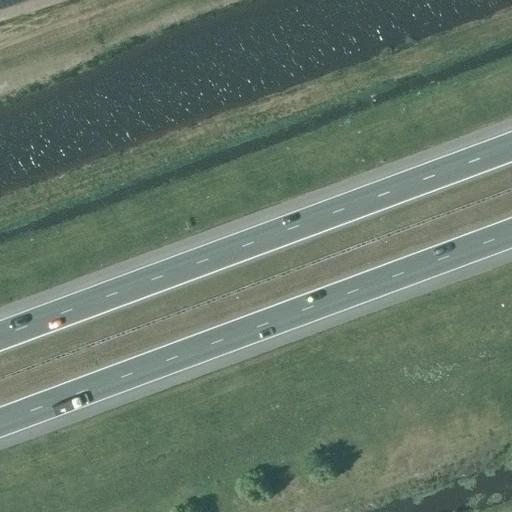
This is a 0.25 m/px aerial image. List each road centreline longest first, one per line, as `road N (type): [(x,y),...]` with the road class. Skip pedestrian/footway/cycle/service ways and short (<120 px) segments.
road 1 (motorway): [(0,423),(511,233)]
road 2 (motorway): [(511,147),(0,336)]
